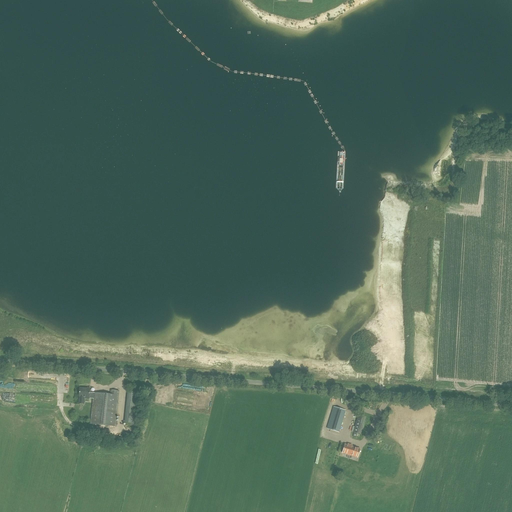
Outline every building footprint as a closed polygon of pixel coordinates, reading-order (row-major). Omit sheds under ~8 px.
[(90,388),(80,387),(79,396),(80,396),(79,403),(84,403),(84,398),(89,398),(93,398),(94,392),(90,392),(90,388)] [(111,394),(94,392),(90,423),(115,426),(119,391),(111,390),(111,394)] [(131,425),(131,423),(132,423),(131,425),(135,426),(135,423),(138,423),(141,393),(129,391),(126,422),(127,422),(127,425),(131,425)] [(328,428),(339,432),(345,411),(334,407),(328,428)] [(361,434),(366,417),(359,415),(354,432),(361,434)] [(346,444),(343,452),(357,456),(360,448),(346,444)]
